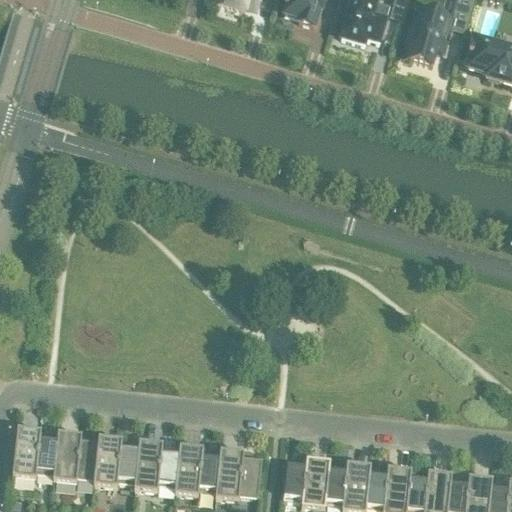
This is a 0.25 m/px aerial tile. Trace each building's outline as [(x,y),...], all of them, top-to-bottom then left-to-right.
[(218,0),(216,8),(244,16),(245,12),(255,15),(260,1),(261,1),(261,0),(218,0)] [(289,0),(287,8),(284,7),(283,11),(286,12),(283,20),(299,24),(298,28),(313,32),(318,15),(319,15),(323,0),(289,0)] [(395,0),(388,24),(402,28),(410,2),(401,0),(395,0)] [(417,15),(403,63),(409,64),(409,65),(431,72),(436,55),(442,57),(449,33),(464,38),(475,0),(457,0),(450,24),(423,16),(417,15)] [(353,1),(340,44),(363,51),(365,45),(378,49),(389,11),(353,1)] [(467,73),(485,79),(484,82),(511,90),(511,54),(475,44),(471,57),(469,56),(468,60),(470,61),(467,73)] [(36,480),(53,481),(53,482),(54,481),(58,439),(57,439),(57,443),(40,441),(40,437),(17,434),(11,485),(12,485),(13,482),(35,484),(36,480)] [(76,484),(93,486),(94,486),(99,443),(98,443),(97,447),(80,445),(81,441),(58,439),(54,481),(53,482),(53,481),(52,486),(76,489),(76,484)] [(117,488),(134,490),(135,490),(139,447),(138,447),(138,451),(121,449),(121,445),(99,443),(94,486),(93,486),(93,491),(116,493),(117,488)] [(157,493),(174,494),(175,495),(180,452),(179,452),(179,456),(161,454),(162,450),(139,447),(135,490),(134,490),(133,495),(157,497),(157,493)] [(198,497),(215,499),(216,499),(220,456),(219,460),(202,458),(202,454),(180,452),(175,495),(174,494),(174,499),(197,502),(198,497)] [(216,499),(215,499),(214,504),(238,506),(238,501),(257,503),(261,464),(242,462),(243,458),(220,456),(216,499)] [(324,511),(325,511),(324,511),(328,468),(306,465),(305,469),(287,467),(282,506),(301,508),(300,511),(324,511)] [(364,511),(369,472),(346,470),(346,474),(329,472),(329,468),(328,468),(324,511),(325,511),(337,511),(364,511)] [(364,511),(405,511),(410,476),(387,474),(387,478),(369,476),(370,472),(369,472),(364,511)] [(446,511),(450,481),(428,478),(427,482),(410,480),(410,476),(405,511),(446,511)] [(487,511),(491,485),(468,483),(468,487),(450,485),(451,481),(450,481),(446,511),(487,511)] [(487,511),(511,511),(511,487),(509,487),(508,491),(491,489),(491,485),(487,511)]
